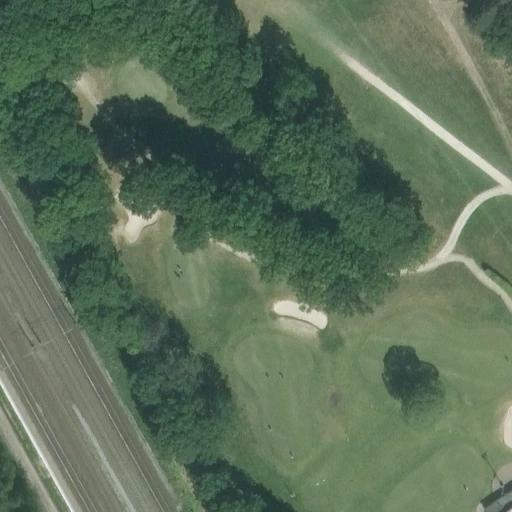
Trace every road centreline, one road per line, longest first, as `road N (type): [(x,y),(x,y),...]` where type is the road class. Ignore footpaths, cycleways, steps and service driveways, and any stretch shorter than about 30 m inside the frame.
road 1 (track): [(223,511),(0,117)]
road 2 (track): [(433,0),(511,151)]
